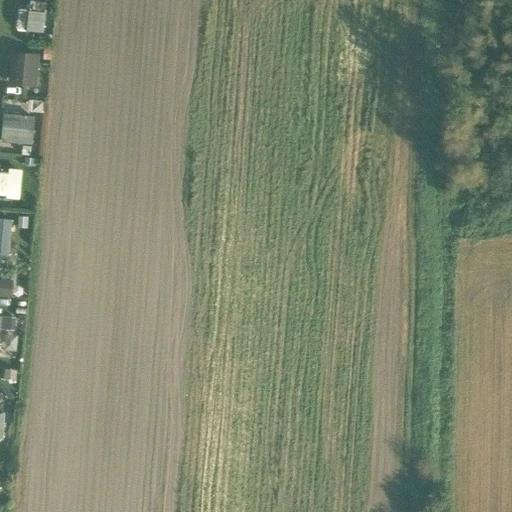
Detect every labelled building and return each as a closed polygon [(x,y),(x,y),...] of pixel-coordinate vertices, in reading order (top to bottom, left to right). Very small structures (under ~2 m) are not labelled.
[(30,11),(28,31),(45,33),(47,13),(30,11)] [(10,85),(39,86),(40,53),(11,52),(10,85)] [(35,143),(35,115),(3,114),(2,142),(35,143)] [(23,172),(0,169),(0,196),(20,199),(23,172)] [(0,218),(0,259),(12,260),(13,219),(0,218)] [(0,296),(15,296),(14,279),(0,279),(0,296)] [(0,315),(0,352),(0,353),(1,328),(16,328),(16,316),(0,315)] [(0,440),(11,435),(0,414),(0,440)]
